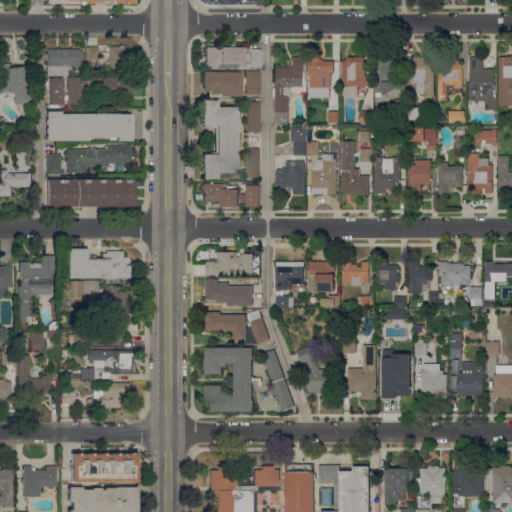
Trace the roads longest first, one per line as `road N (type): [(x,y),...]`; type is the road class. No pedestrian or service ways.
road 1 (residential): [(511,226),(0,227)]
road 2 (residential): [(511,430),(0,431)]
road 3 (residential): [(511,23),(0,23)]
road 4 (secondary): [(168,511),(167,226)]
road 5 (secondary): [(167,226),(168,78)]
